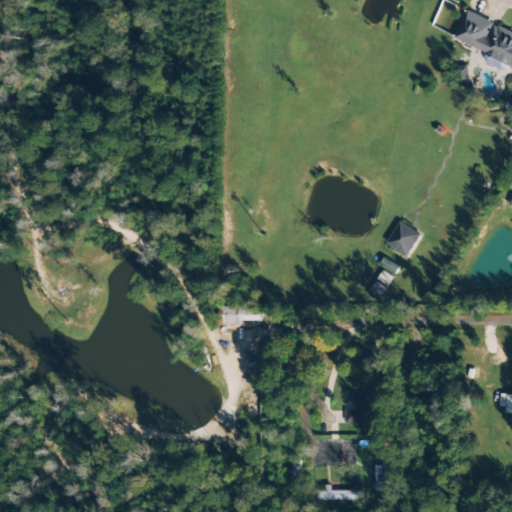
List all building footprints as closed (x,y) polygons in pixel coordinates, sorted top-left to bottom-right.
[(511,32),(466,12),(454,41),(511,66),(511,32)] [(456,68),(459,85),(470,83),(468,66),(456,68)] [(407,257),(421,235),(400,222),(386,245),(407,257)] [(225,325),(241,325),(241,322),(261,321),(261,308),(225,309),(225,325)] [(345,425),(381,424),(380,401),(372,401),(372,395),(353,395),(353,411),(345,411),(345,425)] [(511,411),(511,395),(500,395),(500,407),(507,407),(506,412),(511,411)] [(374,493),(392,494),(393,456),(383,455),(383,467),(375,467),(374,493)] [(330,492),(330,489),(314,490),(315,501),(360,500),(360,491),(330,492)]
